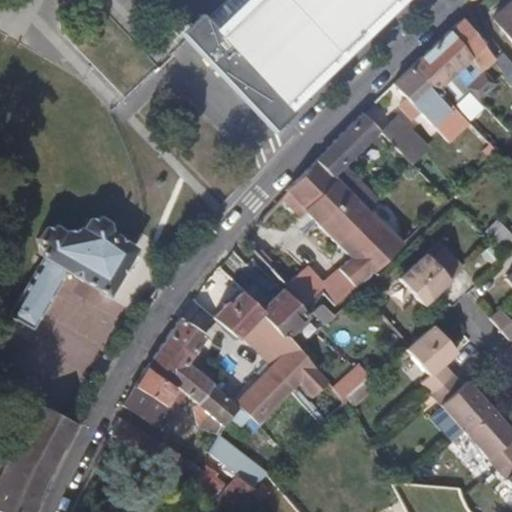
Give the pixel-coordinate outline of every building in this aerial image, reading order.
[(241,0),(214,27),(200,15),(182,33),(273,126),(402,0),(241,0)] [(511,4),(492,21),(511,45),(511,4)] [(460,22),(449,33),(471,58),(482,47),(460,22)] [(471,58),(449,33),(430,50),(454,74),(469,60),(471,58)] [(478,71),(492,60),(482,47),(471,58),(469,60),(478,71)] [(430,50),(410,70),(433,95),(437,90),(454,74),(430,50)] [(495,57),(507,83),(511,81),(511,59),(508,51),(495,57)] [(449,112),(433,95),(410,70),(392,87),(431,128),(433,127),(449,112)] [(468,125),(437,90),(433,95),(449,112),(433,127),(449,142),(468,125)] [(313,163),(327,177),(360,209),(368,201),(340,173),(350,164),(346,161),(354,153),(357,155),(378,133),(360,117),(331,144),(313,163)] [(408,165),(424,149),(394,119),(379,134),(408,165)] [(285,193),(297,207),(327,177),(313,163),(295,183),(284,192),(285,193)] [(347,259),(336,264),(314,284),(312,286),(320,295),(333,308),(413,234),(405,226),(391,240),(366,213),(362,211),(360,209),(327,177),(297,207),(317,228),(347,259)] [(317,228),(297,207),(285,193),(252,230),(251,236),(250,242),(245,247),(270,272),(286,257),(317,228)] [(511,230),(494,216),(485,227),(511,249),(511,247),(511,230)] [(107,223),(97,218),(84,222),(81,231),(63,235),(53,229),(42,231),(37,238),(37,242),(38,256),(42,259),(8,316),(11,318),(29,328),(32,330),(66,270),(108,294),(136,248),(108,231),(107,223)] [(428,263),(443,249),(437,243),(422,257),(424,258),(428,263)] [(463,271),(443,249),(428,263),(424,258),(397,283),(421,309),(463,271)] [(320,295),(312,286),(314,284),(286,257),(270,272),(305,309),(320,295)] [(259,315),(280,339),(282,337),(284,339),(285,337),(306,319),(280,293),(258,314),(259,315)] [(239,337),(259,315),(258,314),(251,307),(239,294),(233,294),(212,319),(237,340),(239,337)] [(323,326),(333,319),(320,306),(311,315),(323,326)] [(511,339),(511,315),(504,307),(489,319),(509,342),(511,339)] [(280,339),(259,315),(239,337),(269,369),(273,365),(264,356),(280,339)] [(29,328),(11,318),(5,330),(22,339),(29,328)] [(171,385),(198,406),(213,390),(187,370),(198,354),(195,351),(205,336),(179,320),(142,369),(169,386),(171,385)] [(419,381),(429,393),(451,374),(442,364),(455,352),(432,325),(408,345),(404,349),(426,374),(419,381)] [(311,397),(325,384),(285,337),(284,339),(282,337),(280,339),(264,356),(273,365),(269,369),(235,407),(257,426),(288,395),(319,424),(323,419),(293,390),(297,385),(311,397)] [(181,395),(171,385),(169,386),(142,369),(141,368),(131,388),(162,408),(166,401),(176,405),(181,395)] [(370,380),(358,368),(332,392),(341,402),(342,404),(344,402),(370,380)] [(460,384),(451,374),(429,393),(461,430),(489,407),(465,380),(460,384)] [(150,427),(162,408),(131,388),(121,407),(138,416),(150,427)] [(234,408),(213,390),(198,406),(221,425),(235,410),(234,408)] [(74,423),(36,403),(0,473),(0,511),(31,511),(47,477),(74,423)] [(461,430),(494,468),(511,452),(511,443),(508,439),(511,434),(511,433),(489,407),(461,430)] [(117,420),(109,435),(129,450),(139,434),(122,423),(117,420)] [(164,450),(139,434),(129,450),(153,467),(164,450)] [(186,466),(164,450),(153,467),(165,476),(175,482),(186,466)] [(511,452),(494,468),(511,488),(511,452)] [(189,490),(197,473),(186,466),(175,482),(189,490)] [(203,475),(198,471),(197,473),(189,490),(195,493),(203,475)] [(211,506),(219,511),(230,511),(245,496),(252,488),(237,476),(211,506)] [(252,488),(245,496),(253,503),(265,489),(257,482),(252,488)] [(245,511),(253,503),(245,496),(230,511),(245,511)]
